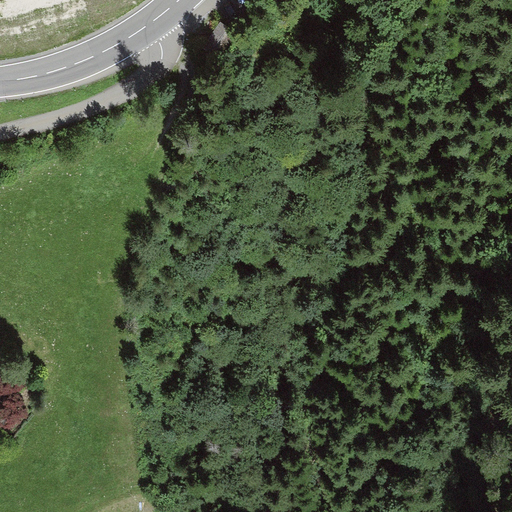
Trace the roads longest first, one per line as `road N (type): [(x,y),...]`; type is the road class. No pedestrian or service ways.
road 1 (residential): [(0,126),(62,112),(133,80),(164,47),(172,5)]
road 2 (tertiary): [(0,81),(88,60),(172,5)]
